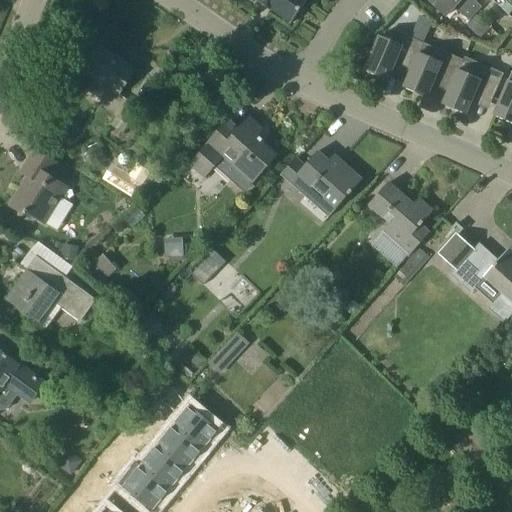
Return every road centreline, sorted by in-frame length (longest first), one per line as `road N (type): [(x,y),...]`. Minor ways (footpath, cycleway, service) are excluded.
road 1 (residential): [(511,175),(292,80)]
road 2 (residential): [(305,511),(247,468),(223,470),(184,511)]
road 3 (residential): [(292,80),(173,0)]
